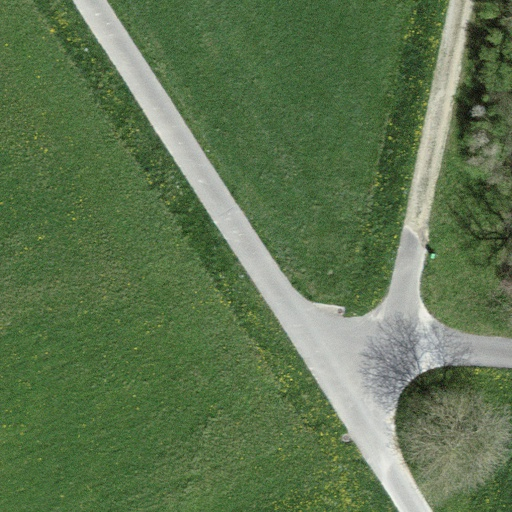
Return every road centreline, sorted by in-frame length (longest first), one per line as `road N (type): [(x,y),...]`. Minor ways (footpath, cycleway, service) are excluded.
road 1 (track): [(339,383),(392,336),(463,0)]
road 2 (track): [(415,511),(339,383)]
road 3 (track): [(511,360),(440,354),(392,336)]
